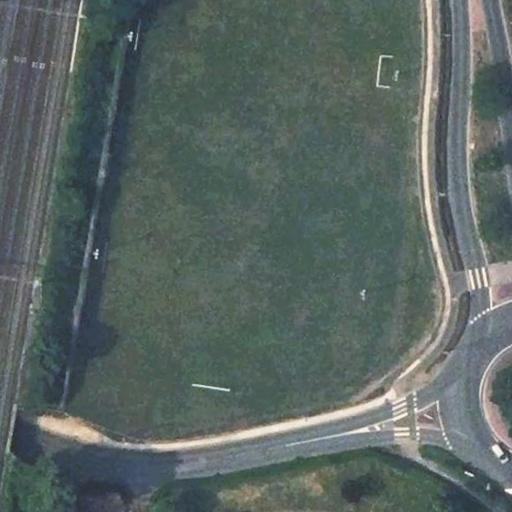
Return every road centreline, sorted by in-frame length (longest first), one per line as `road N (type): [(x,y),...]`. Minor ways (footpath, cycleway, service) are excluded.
road 1 (unclassified): [(360,430),(160,466),(102,462),(0,427)]
road 2 (primary): [(457,0),(456,177),(480,337)]
road 3 (primary): [(511,127),(488,0)]
